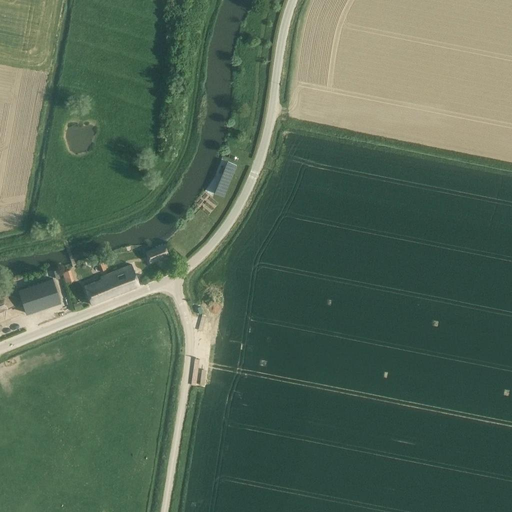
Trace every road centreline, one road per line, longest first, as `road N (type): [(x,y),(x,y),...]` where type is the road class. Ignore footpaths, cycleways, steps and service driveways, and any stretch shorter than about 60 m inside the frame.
road 1 (unclassified): [(172,278),(206,254),(246,199),(268,143),(295,0)]
road 2 (unclassified): [(164,511),(189,341),(172,278)]
road 3 (unclassified): [(172,278),(0,348)]
